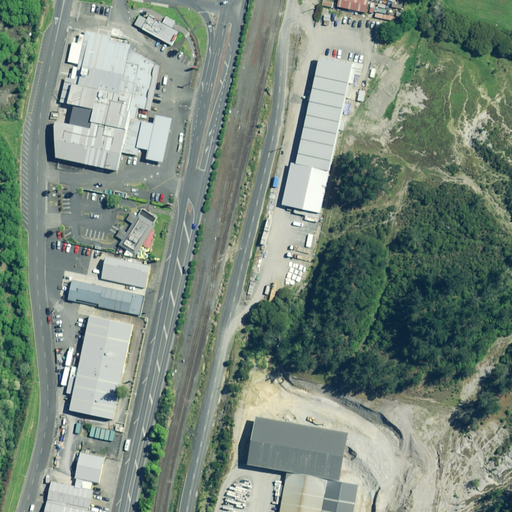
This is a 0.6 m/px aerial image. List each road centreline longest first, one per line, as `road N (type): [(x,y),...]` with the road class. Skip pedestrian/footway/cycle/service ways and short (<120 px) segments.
road 1 (unclassified): [(185,511),(275,127),(291,0)]
road 2 (residential): [(24,511),(47,403),(36,261),(39,115),(64,0)]
road 3 (secondary): [(242,7),(169,318)]
road 4 (secondary): [(169,318),(211,73)]
road 5 (secondary): [(126,511),(169,318)]
